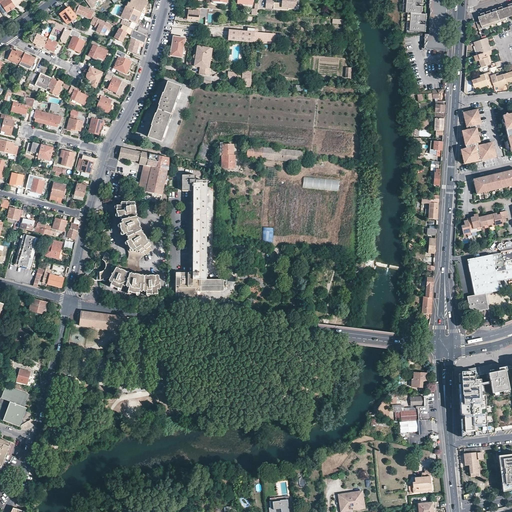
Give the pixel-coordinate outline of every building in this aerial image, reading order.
[(0,0),(0,1),(6,10),(14,4),(11,0),(0,0)] [(145,14),(147,8),(146,7),(148,2),(141,0),(131,0),(129,4),(127,3),(127,5),(145,14)] [(295,0),(282,0),(282,3),(273,2),(273,0),(265,0),(265,7),(273,8),(288,10),(288,7),(295,8),(295,0)] [(411,31),(426,32),(427,21),(422,21),(423,0),(407,0),(407,12),(408,12),(412,13),(411,31)] [(430,0),(430,8),(431,8),(430,34),(426,34),(425,49),(447,51),(447,42),(448,35),(445,35),(446,29),(448,29),(449,16),(446,15),(447,9),(449,9),(450,3),(447,2),(447,0),(430,0)] [(93,11),(79,4),(76,12),(90,18),(93,11)] [(124,7),(120,17),(122,19),(120,23),(122,24),(132,29),(137,31),(145,14),(127,5),(126,7),(124,7)] [(200,7),(188,6),(187,19),(199,20),(200,7)] [(503,8),(503,6),(499,8),(497,9),(501,21),(503,20),(507,19),(506,17),(503,8)] [(509,16),(511,14),(509,6),(506,7),(503,8),(506,17),(509,16)] [(69,7),(60,13),(67,23),(76,17),(69,7)] [(217,9),(207,8),(206,15),(216,16),(217,9)] [(497,9),(497,8),(493,9),(494,10),(491,11),(495,23),(497,22),(501,21),(497,9)] [(491,11),(491,10),(487,11),(488,12),(485,13),(489,25),(491,24),(495,23),(491,11)] [(485,13),(485,12),(482,13),(482,14),(479,15),(481,19),(483,27),(486,26),(489,25),(485,13)] [(112,25),(93,17),(92,19),(90,23),(98,26),(96,30),(104,34),(107,29),(109,30),(112,25)] [(72,29),(56,21),(54,25),(53,26),(69,34),(72,29)] [(122,41),(126,33),(131,35),(132,29),(122,24),(121,28),(119,28),(114,37),(122,41)] [(275,44),(276,34),(263,33),(263,38),(254,37),(255,32),(257,33),(258,29),(247,28),(246,32),(229,30),(228,40),(275,44)] [(73,37),(68,48),(79,53),(84,42),(77,38),(80,33),(72,29),(69,34),(69,35),(73,37)] [(144,43),(146,35),(137,31),(132,29),(131,35),(130,36),(139,41),(144,43)] [(36,46),(39,47),(40,45),(44,47),(46,42),(42,40),(43,37),(35,33),(33,34),(32,35),(31,37),(30,39),(31,41),(37,44),(36,46)] [(489,38),(488,35),(486,36),(482,37),(474,39),(479,53),(492,49),(490,43),(489,44),(487,38),(489,38)] [(130,36),(127,49),(136,53),(139,41),(130,36)] [(185,38),(173,36),(170,55),(182,58),(185,38)] [(53,52),(57,43),(54,41),(48,38),(46,42),(44,47),(53,52)] [(106,52),(93,45),(88,56),(96,60),(97,58),(102,60),(106,52)] [(213,48),(195,45),(192,66),(200,67),(199,74),(209,76),(213,48)] [(23,54),(12,48),(7,59),(19,64),(23,54)] [(481,59),(483,66),(491,63),(490,60),(489,58),(492,57),(491,55),(494,54),(492,49),(479,53),(476,54),(478,60),(481,59)] [(117,50),(115,54),(119,56),(114,67),(127,73),(128,71),(130,66),(128,66),(131,61),(124,58),(126,54),(117,50)] [(35,59),(23,54),(19,64),(29,69),(31,68),(35,59)] [(101,73),(90,67),(87,74),(86,75),(86,76),(86,77),(87,78),(88,79),(87,82),(91,84),(90,85),(95,87),(101,73)] [(242,72),(228,71),(228,77),(230,77),(229,81),(233,81),(233,78),(238,78),(238,85),(250,86),(251,69),(242,69),(242,72)] [(40,72),(35,84),(47,90),(48,88),(52,78),(40,72)] [(492,75),(491,72),(481,75),(482,77),(478,78),(474,80),(476,87),(480,85),(481,87),(489,85),(490,86),(495,84),(492,75)] [(495,84),(496,87),(499,86),(504,84),(508,83),(504,73),(500,75),(497,76),(497,74),(492,75),(495,84)] [(112,77),(107,88),(116,93),(119,86),(122,81),(112,77)] [(50,92),(57,95),(62,86),(63,83),(52,78),(48,88),(51,89),(50,92)] [(163,142),(182,88),(167,82),(163,93),(162,93),(158,104),(159,104),(155,114),(154,114),(151,125),(148,136),(163,142)] [(79,90),(71,87),(68,94),(72,96),(69,103),(75,105),(77,101),(85,105),(89,96),(79,92),(79,90)] [(431,90),(432,98),(441,97),(439,94),(439,93),(442,92),(442,89),(434,89),(431,90)] [(105,93),(99,90),(97,93),(96,97),(98,98),(99,96),(101,97),(97,107),(105,111),(109,113),(111,108),(109,106),(111,100),(103,96),(105,93)] [(435,104),(435,112),(444,113),(445,105),(443,100),(435,101),(436,104),(435,104)] [(28,106),(13,102),(11,111),(25,115),(28,106)] [(60,105),(51,103),(49,109),(58,112),(60,105)] [(72,109),(67,129),(73,131),(74,128),(80,129),(82,121),(76,119),(78,111),(72,109)] [(470,129),(469,126),(467,115),(476,112),(477,114),(479,114),(478,109),(464,113),(466,121),(467,130),(463,131),(465,140),(466,148),(462,149),(463,156),(464,164),(482,160),(481,158),(466,161),(464,151),(470,150),(466,133),(470,131),(470,129)] [(48,113),(36,110),(34,118),(35,118),(35,121),(46,124),(48,113)] [(469,126),(476,125),(482,124),(479,114),(477,114),(476,112),(467,115),(469,126)] [(98,115),(89,113),(87,118),(91,119),(88,132),(100,135),(103,121),(96,119),(98,115)] [(508,141),(510,148),(511,152),(511,151),(511,113),(508,114),(506,113),(505,115),(502,115),(503,119),(505,126),(508,141)] [(61,117),(48,114),(46,124),(57,127),(58,124),(59,125),(61,117)] [(12,117),(5,115),(2,127),(12,130),(14,121),(12,120),(12,117)] [(435,135),(443,135),(443,133),(444,118),(434,118),(433,130),(435,130),(435,135)] [(480,142),(477,128),(470,129),(470,131),(466,133),(470,150),(464,151),(466,161),(481,158),(482,160),(497,157),(493,142),(479,145),(478,143),(480,142)] [(13,143),(0,140),(0,139),(0,150),(16,155),(18,147),(13,146),(13,143)] [(435,156),(441,157),(442,143),(442,142),(433,141),(433,150),(436,150),(435,156)] [(40,145),(32,143),(30,152),(36,153),(36,155),(38,155),(40,145)] [(220,143),(219,168),(234,168),(234,156),(233,155),(234,145),(222,144),(222,143),(220,143)] [(52,148),(40,145),(37,157),(49,161),(52,148)] [(264,159),(304,162),(305,151),(248,146),(247,158),(264,159)] [(157,168),(160,156),(141,152),(121,148),(119,157),(121,157),(129,159),(128,161),(138,163),(138,164),(143,165),(144,165),(157,168)] [(73,154),(61,151),(60,157),(62,158),(61,165),(70,167),(73,154)] [(169,158),(160,156),(157,168),(169,170),(169,159),(169,158)] [(90,174),(93,164),(87,163),(88,161),(80,159),(77,170),(81,171),(90,174)] [(169,170),(157,168),(144,165),(143,165),(139,184),(138,190),(162,195),(167,170),(169,170)] [(511,169),(507,170),(507,172),(504,173),(504,171),(497,173),(497,175),(494,175),(494,174),(489,174),(490,177),(486,177),(486,175),(474,178),(478,194),(482,193),(481,192),(485,191),(488,190),(489,191),(492,191),(496,190),(495,189),(499,188),(503,187),(503,188),(506,187),(510,186),(510,185),(511,184),(511,169)] [(216,180),(217,175),(204,172),(203,176),(216,180)] [(25,177),(12,173),(9,184),(22,188),(25,177)] [(207,230),(207,182),(196,182),(196,175),(182,175),(182,190),(192,190),(192,199),(192,273),(175,273),(175,300),(197,301),(197,291),(224,291),(224,278),(207,278),(207,253),(207,230)] [(38,180),(33,179),(30,191),(41,193),(45,179),(39,177),(38,180)] [(76,183),(72,198),(82,201),(86,185),(89,186),(91,181),(80,178),(78,183),(76,183)] [(126,187),(138,190),(139,184),(127,181),(126,187)] [(65,185),(53,182),(50,195),(62,198),(65,185)] [(429,218),(437,219),(438,199),(432,198),(422,197),(422,203),(429,203),(429,218)] [(9,201),(2,200),(0,206),(7,209),(9,201)] [(152,249),(150,246),(151,246),(146,240),(147,240),(143,233),(142,233),(139,227),(140,227),(138,220),(137,220),(135,213),(136,213),(135,205),(134,202),(121,202),(121,205),(116,205),(117,217),(121,216),(123,223),(119,224),(119,225),(123,236),(126,234),(129,240),(126,242),(132,252),(135,250),(137,252),(139,251),(141,253),(143,252),(146,255),(152,249)] [(9,208),(6,220),(7,220),(7,221),(13,223),(14,220),(17,220),(16,223),(15,223),(13,230),(17,231),(22,210),(27,212),(28,206),(20,204),(18,210),(9,208)] [(500,224),(503,223),(506,222),(506,219),(509,218),(507,210),(501,212),(501,214),(498,215),(494,215),(496,223),(496,226),(500,225),(500,224)] [(489,225),(493,224),(493,223),(496,223),(494,215),(494,214),(486,215),(488,225),(489,225)] [(69,216),(64,215),(62,220),(55,218),(53,228),(65,231),(67,222),(68,221),(69,216)] [(471,229),(478,228),(478,227),(481,226),(479,217),(479,216),(479,215),(475,216),(468,218),(469,220),(471,229)] [(481,227),(486,226),(486,225),(488,225),(486,215),(483,216),(479,217),(481,226),(481,227)] [(73,217),(69,216),(64,239),(67,239),(68,237),(76,239),(80,221),(77,218),(73,217)] [(34,221),(21,217),(18,227),(31,231),(34,221)] [(472,232),(471,229),(469,220),(465,221),(465,224),(462,225),(464,234),(468,234),(468,233),(472,232)] [(43,225),(37,223),(36,227),(35,227),(34,231),(47,234),(50,235),(51,231),(52,227),(46,226),(47,223),(44,223),(43,225)] [(38,238),(24,234),(16,265),(30,269),(38,238)] [(54,240),(51,251),(46,249),(45,255),(61,258),(63,253),(60,253),(62,242),(54,240)] [(511,242),(510,242),(506,243),(505,245),(503,245),(501,243),(499,244),(497,247),(498,250),(500,251),(500,252),(485,255),(467,259),(474,295),(467,297),(469,313),(488,309),(485,293),(499,290),(497,282),(511,279),(511,242)] [(107,250),(103,258),(104,259),(105,261),(106,262),(106,263),(106,265),(105,266),(104,268),(103,269),(102,269),(101,270),(100,270),(99,270),(97,280),(98,280),(100,280),(102,279),(103,279),(105,279),(106,278),(107,278),(108,277),(109,278),(115,267),(115,266),(115,265),(115,263),(115,261),(115,260),(114,258),(113,256),(112,255),(112,254),(110,253),(109,252),(108,251),(107,250)] [(51,270),(47,283),(61,287),(67,267),(53,263),(51,270)] [(115,268),(115,267),(109,278),(108,279),(108,281),(112,282),(110,286),(121,290),(123,285),(129,287),(127,292),(139,294),(139,290),(146,291),(146,295),(158,294),(157,289),(161,288),(159,275),(155,276),(155,275),(148,275),(147,276),(141,276),(140,275),(133,273),(132,274),(127,272),(127,271),(120,269),(119,269),(116,268),(115,268)] [(45,270),(38,268),(37,273),(40,274),(39,280),(42,281),(41,285),(46,286),(47,283),(51,270),(46,268),(45,270)] [(24,295),(14,292),(13,298),(19,300),(19,301),(22,301),(24,295)] [(431,317),(432,297),(426,296),(424,296),(423,310),(423,313),(428,314),(428,319),(431,319),(431,317)] [(47,302),(33,299),(30,311),(44,314),(47,302)] [(239,312),(240,306),(236,305),(236,302),(229,301),(227,310),(235,311),(234,311),(239,312)] [(92,313),(81,311),(80,317),(80,320),(79,326),(116,330),(118,316),(92,313)] [(134,318),(118,316),(116,330),(120,331),(126,332),(127,326),(133,326),(134,318)] [(154,330),(161,331),(166,332),(166,328),(169,329),(169,325),(155,323),(154,330)] [(12,345),(16,347),(17,343),(21,343),(24,344),(28,330),(17,327),(12,345)] [(462,440),(487,438),(485,399),(482,399),(481,387),(491,385),(489,374),(480,375),(480,367),(462,371),(463,373),(459,374),(462,440)] [(30,372),(20,369),(17,380),(27,383),(30,372)] [(491,385),(493,398),(511,394),(507,370),(489,374),(491,385)] [(410,371),(409,378),(412,379),(411,387),(421,388),(422,379),(427,380),(428,374),(414,373),(414,371),(410,371)] [(29,394),(5,385),(0,397),(9,401),(24,407),(29,394)] [(411,409),(424,408),(424,399),(411,399),(411,409)] [(19,426),(27,405),(25,404),(24,407),(9,401),(2,420),(19,426)] [(408,420),(407,415),(416,414),(416,411),(406,412),(404,412),(404,411),(397,412),(398,420),(408,420)] [(387,423),(371,420),(370,427),(387,429),(388,426),(387,426),(387,423)] [(408,422),(401,422),(402,433),(419,432),(418,421),(408,422)] [(10,442),(0,438),(0,468),(5,456),(10,442)] [(490,450),(490,446),(463,449),(466,465),(469,465),(470,476),(479,475),(477,459),(483,459),(482,451),(490,450)] [(511,487),(511,458),(499,460),(503,491),(511,488),(511,487)] [(424,469),(425,473),(425,479),(422,479),(422,477),(414,478),(415,482),(412,482),(413,488),(417,488),(418,489),(431,488),(429,469),(424,469)] [(345,503),(341,504),(341,511),(351,511),(366,509),(364,496),(360,492),(344,494),(345,503)] [(289,511),(288,511),(287,501),(270,502),(270,509),(269,509),(268,511),(291,511),(292,511),(289,511)] [(419,503),(420,511),(419,511),(435,511),(435,508),(434,502),(419,503)]
